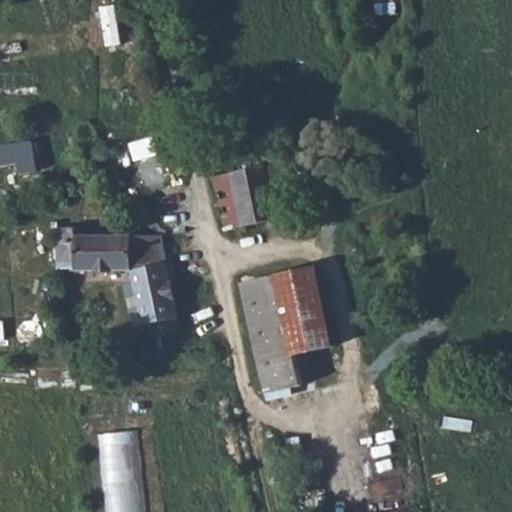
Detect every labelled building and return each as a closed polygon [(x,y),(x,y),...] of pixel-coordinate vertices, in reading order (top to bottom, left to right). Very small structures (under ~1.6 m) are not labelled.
[(229,233),(302,217),(288,161),(215,176),(229,233)] [(78,230),(60,231),(60,266),(80,266),(81,270),(136,266),(148,323),(154,322),(158,333),(186,330),(165,231),(81,238),(78,230)] [(268,394),(304,386),(297,355),(336,347),(319,266),(286,274),(283,261),(256,266),(259,279),(241,283),(268,394)] [(171,511),(180,511),(221,507),(208,417),(159,424),(171,511)] [(106,511),(147,511),(140,429),(100,432),(106,511)]
